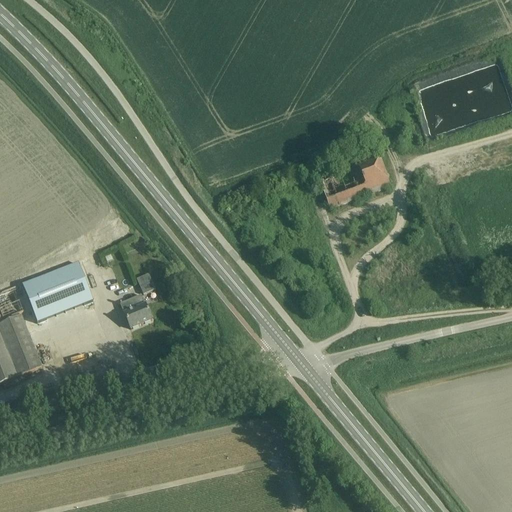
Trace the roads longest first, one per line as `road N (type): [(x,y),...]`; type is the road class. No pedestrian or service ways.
road 1 (primary): [(304,368),(44,61),(0,21)]
road 2 (track): [(282,371),(0,442)]
road 3 (unclassified): [(324,363),(511,317)]
road 4 (primary): [(423,511),(304,368)]
